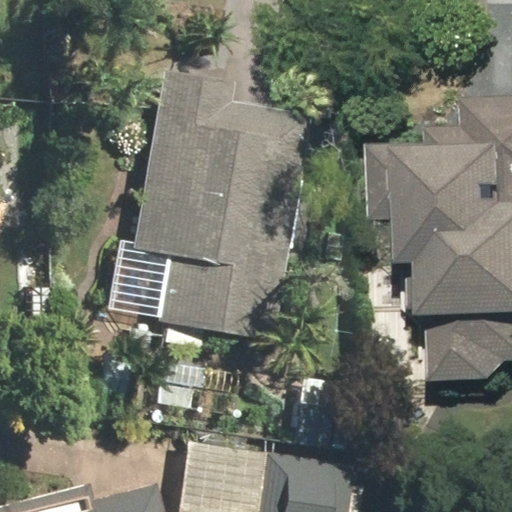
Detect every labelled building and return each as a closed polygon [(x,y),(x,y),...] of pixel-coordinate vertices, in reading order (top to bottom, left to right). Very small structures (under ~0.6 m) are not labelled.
[(236,79),(160,72),(147,215),(131,213),(127,252),(148,254),(142,318),(170,320),(168,342),(214,346),(215,330),(291,337),(312,112),(233,105),(236,79)] [(511,101),(479,102),(479,131),(447,131),(448,154),(436,154),(438,276),(460,275),(461,391),(511,390),(511,101)] [(335,378),(298,375),(291,447),(328,450),(335,378)] [(259,511),(266,447),(180,439),(173,511),(259,511)] [(365,511),(367,474),(285,470),(282,511),(365,511)] [(0,511),(165,511),(159,483),(97,497),(93,479),(0,500),(0,511)]
